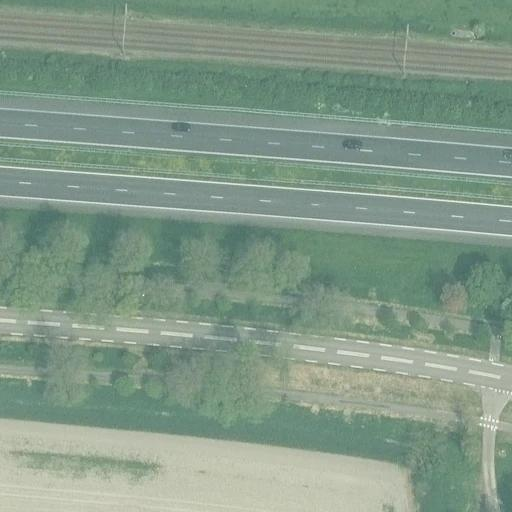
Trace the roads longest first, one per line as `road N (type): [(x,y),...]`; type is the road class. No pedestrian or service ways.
road 1 (motorway): [(0,180),(511,221)]
road 2 (motorway): [(511,162),(0,122)]
road 3 (secondary): [(497,376),(367,354),(0,318)]
road 4 (unclassified): [(494,511),(487,423),(497,376)]
